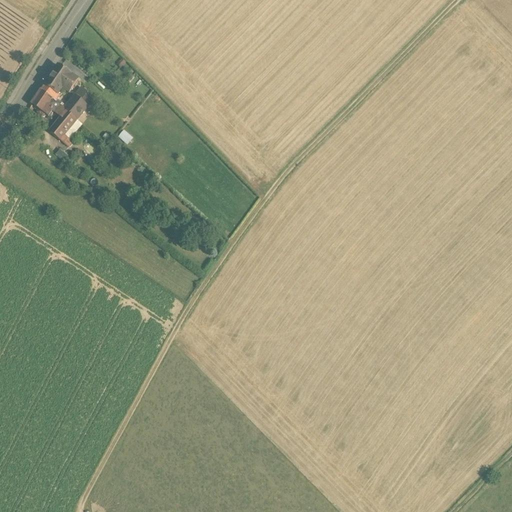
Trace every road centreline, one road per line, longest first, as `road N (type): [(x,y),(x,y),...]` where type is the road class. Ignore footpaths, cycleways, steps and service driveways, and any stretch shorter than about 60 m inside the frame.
road 1 (track): [(73,511),(206,280),(263,200),(458,0)]
road 2 (tertiary): [(0,139),(85,0)]
